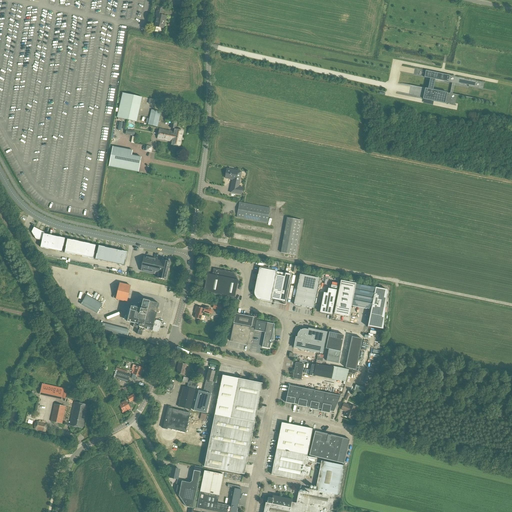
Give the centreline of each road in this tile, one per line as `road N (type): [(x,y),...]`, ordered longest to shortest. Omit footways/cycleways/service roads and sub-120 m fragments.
road 1 (tertiary): [(187,255),(208,117),(205,0)]
road 2 (tertiary): [(187,255),(48,222),(17,200),(0,171)]
road 3 (tertiary): [(58,511),(72,459),(132,419),(167,349)]
road 4 (track): [(511,417),(378,382),(357,429)]
road 5 (track): [(353,428),(511,466)]
road 6 (unclassified): [(290,314),(243,303),(250,267),(206,257)]
